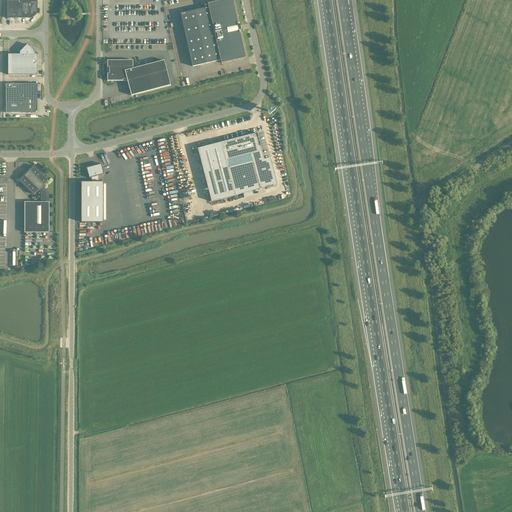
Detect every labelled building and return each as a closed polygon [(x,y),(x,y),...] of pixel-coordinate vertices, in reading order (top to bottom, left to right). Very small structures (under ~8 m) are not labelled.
[(7,0),(7,2),(7,18),(32,18),(37,13),(37,0),(7,0)] [(232,0),(226,0),(220,1),(208,4),(209,7),(181,13),(192,66),(221,60),(221,63),(245,58),(240,33),(238,24),(232,0)] [(8,75),(37,75),(37,54),(35,54),(35,52),(27,44),(20,52),(20,54),(8,54),(8,75)] [(107,60),(107,81),(127,81),(131,95),(170,85),(164,60),(133,69),(133,60),(107,60)] [(6,113),(11,113),(22,113),(35,113),(37,110),(37,89),(37,84),(32,84),(22,84),(6,84),(6,113)] [(271,185),(276,184),(270,158),(264,160),(257,133),(197,149),(211,202),(271,186),(271,185)] [(132,155),(119,158),(123,173),(125,173),(139,226),(178,216),(160,149),(132,157),(132,155)] [(92,167),(86,168),(89,178),(91,178),(91,182),(81,182),(81,222),(103,222),(103,182),(99,182),(99,176),(104,174),(101,164),(96,165),(96,166),(96,167),(95,166),(93,166),(93,167),(92,168),(92,167)] [(34,166),(20,180),(34,194),(38,190),(41,192),(41,202),(24,202),(24,233),(49,233),(49,229),(49,193),(42,186),(48,180),(34,166)]
